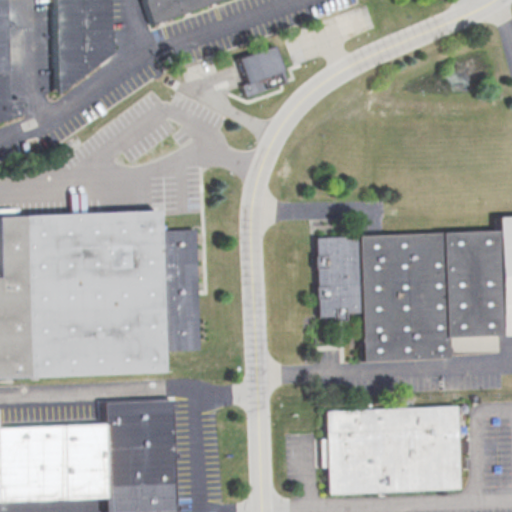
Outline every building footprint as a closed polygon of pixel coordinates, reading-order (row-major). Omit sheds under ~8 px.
[(0,0),(4,0),(6,100),(20,100),(20,113),(0,119),(0,0)] [(51,0),(108,0),(109,52),(60,90),(53,90),(51,0)] [(214,0),(147,23),(141,4),(141,0),(214,0)] [(236,60),(270,47),(283,80),(248,94),(236,60)] [(0,377),(0,216),(154,210),(155,230),(192,229),(198,349),(161,351),(162,370),(0,377)] [(511,216),(511,334),(446,338),(447,358),(361,362),(359,313),(344,313),(344,316),(316,318),(312,238),(342,237),(342,239),(355,238),(355,236),(494,230),(494,217),(511,216)] [(0,500),(0,428),(98,424),(97,402),(167,399),(172,510),(124,511),(101,511),(101,495),(0,500)] [(324,494),(320,410),(451,404),(455,488),(324,494)]
